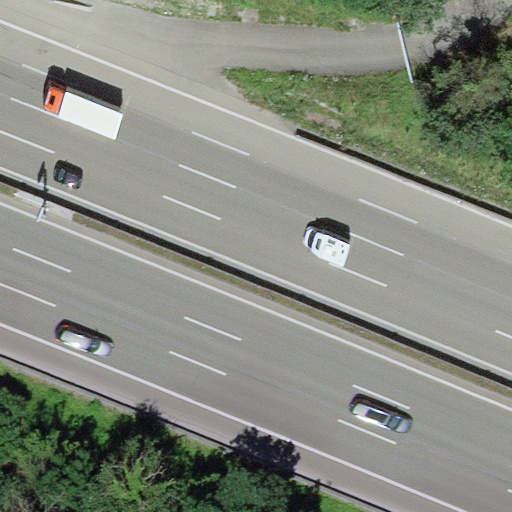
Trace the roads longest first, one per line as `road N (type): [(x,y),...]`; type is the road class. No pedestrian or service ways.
road 1 (motorway): [(0,263),(511,472)]
road 2 (motorway): [(511,299),(0,93)]
